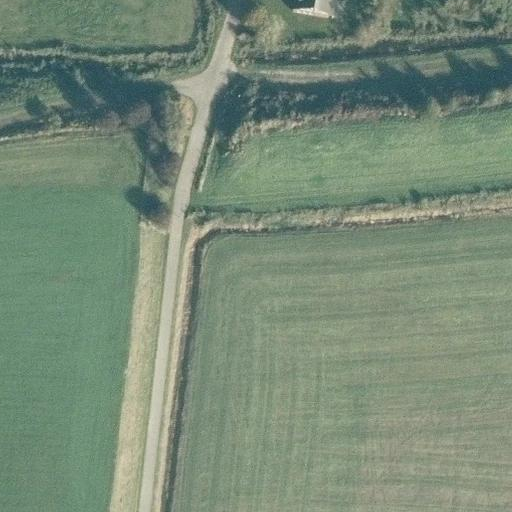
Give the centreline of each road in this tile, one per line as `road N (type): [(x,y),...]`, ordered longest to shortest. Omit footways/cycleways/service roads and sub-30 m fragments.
road 1 (track): [(215,76),(299,80),(511,61)]
road 2 (track): [(215,76),(0,131)]
